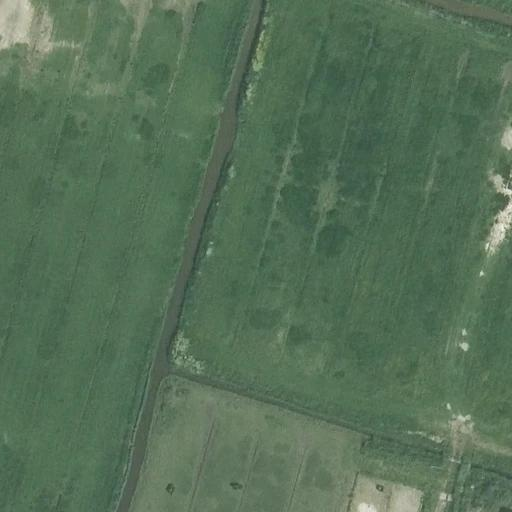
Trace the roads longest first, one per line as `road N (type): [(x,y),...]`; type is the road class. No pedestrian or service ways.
road 1 (track): [(102,511),(238,0)]
road 2 (track): [(511,501),(461,485),(470,455),(442,419),(511,152)]
